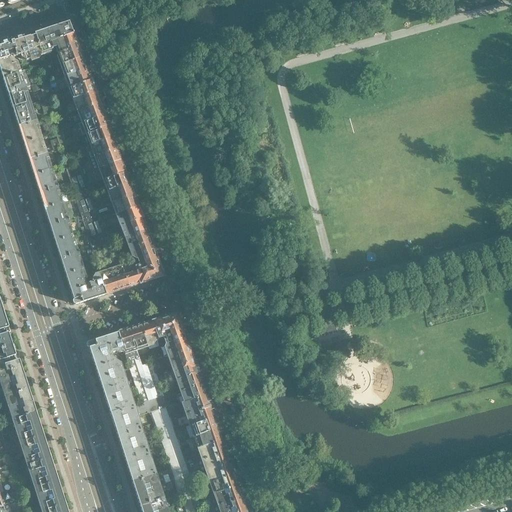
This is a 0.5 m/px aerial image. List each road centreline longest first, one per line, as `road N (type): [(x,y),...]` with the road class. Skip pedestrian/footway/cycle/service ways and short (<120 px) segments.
road 1 (residential): [(177,292),(180,279),(79,10),(72,5),(0,29)]
road 2 (residential): [(177,292),(197,327),(262,511)]
road 3 (tertiary): [(57,331),(0,143)]
road 4 (tertiary): [(117,511),(57,331)]
road 5 (tertiary): [(38,337),(89,511)]
road 6 (residential): [(57,331),(177,292)]
road 7 (tertiary): [(0,217),(38,337)]
